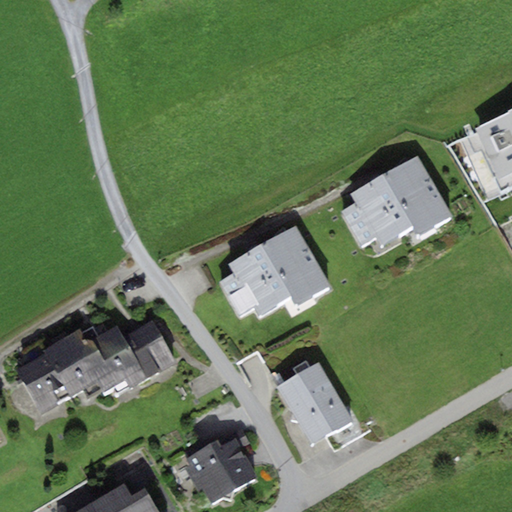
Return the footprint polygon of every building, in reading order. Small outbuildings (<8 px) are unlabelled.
[(511,104),(474,122),(510,196),(511,194),(511,104)] [(359,212),(343,221),(361,255),(372,249),(375,256),(410,238),(414,246),(449,228),(417,167),(353,201),(359,212)] [(235,282),(219,291),(238,324),(253,315),(258,323),(286,308),(291,317),(329,296),(296,236),(230,272),(235,282)] [(83,332),(14,373),(40,416),(81,392),(87,402),(118,383),(128,392),(172,366),(151,329),(124,345),(114,328),(89,343),(83,332)] [(319,366),(277,389),(308,445),(350,422),(319,366)] [(231,437),(185,463),(209,506),(255,481),(231,437)] [(121,493),(88,511),(150,511),(141,495),(127,503),(121,493)]
